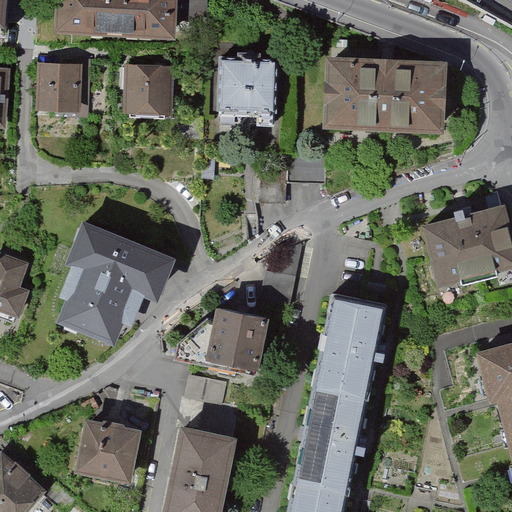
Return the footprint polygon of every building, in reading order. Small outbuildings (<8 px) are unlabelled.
[(58,0),(57,27),(175,33),(176,16),(176,0),(58,0)] [(176,0),(176,16),(207,17),(207,0),(176,0)] [(387,59),(331,57),(328,123),(445,128),(447,61),(387,59)] [(80,59),(70,66),(68,114),(78,118),(90,118),(92,60),(80,59)] [(276,61),(220,59),(219,107),(274,109),(276,61)] [(70,66),(32,64),(30,112),(68,114),(70,66)] [(172,67),(127,65),(126,115),(171,116),(172,67)] [(511,264),(511,243),(502,206),(423,227),(438,284),(460,279),(461,283),(498,274),(497,269),(511,264)] [(173,262),(85,227),(71,263),(74,264),(60,298),(71,302),(63,321),(114,341),(121,324),(133,329),(147,293),(158,298),(173,262)] [(296,277),(302,246),(301,243),(269,259),(259,316),(271,319),(287,323),(296,277)] [(26,264),(0,255),(0,309),(18,316),(27,292),(17,288),(26,264)] [(362,402),(382,311),(334,300),(314,391),(294,483),(288,511),(337,511),(342,493),(362,402)] [(259,316),(224,309),(221,323),(209,322),(181,345),(179,361),(259,379),(271,319),(259,316)] [(511,344),(478,354),(491,398),(498,396),(499,400),(511,451),(511,344)] [(230,384),(193,377),(188,400),(225,407),(230,384)] [(139,432),(87,422),(77,471),(129,482),(139,432)] [(216,511),(231,439),(183,429),(167,511),(216,511)] [(21,511),(43,488),(1,452),(0,452),(0,511),(21,511)]
